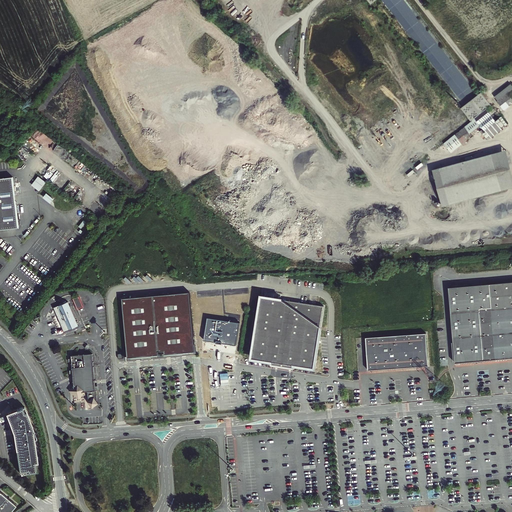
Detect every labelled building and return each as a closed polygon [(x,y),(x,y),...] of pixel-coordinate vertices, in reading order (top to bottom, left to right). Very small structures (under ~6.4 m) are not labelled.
[(454,132),(351,0),(341,0),(448,137),(454,132)] [(404,0),(380,0),(464,107),(473,99),(478,95),(404,0)] [(489,135),(490,137),(507,124),(501,117),(496,121),(492,115),(489,112),(486,108),(491,105),(481,93),(478,95),(473,99),(464,107),(462,109),(471,121),(475,118),(478,121),(467,130),(465,127),(455,135),(462,143),(472,136),(470,133),(480,125),(485,131),(483,133),(486,137),(489,135)] [(511,99),(507,93),(497,101),(504,110),(511,103),(511,99)] [(455,135),(444,143),(451,152),(462,143),(455,135)] [(492,154),(441,169),(451,204),(503,189),(492,154)] [(41,176),(34,184),(42,190),(48,181),(41,176)] [(14,177),(0,178),(0,231),(20,229),(14,177)] [(48,192),(45,197),(52,202),(56,198),(48,192)] [(511,281),(450,287),(456,362),(511,357),(511,281)] [(165,355),(195,352),(190,292),(123,298),(128,358),(159,355),(159,351),(165,351),(165,355)] [(75,298),(79,308),(85,306),(81,296),(75,298)] [(293,369),(297,366),(314,369),(324,307),(300,303),(297,303),(262,297),(258,325),(253,359),(270,362),(272,365),(293,369)] [(54,308),(64,332),(79,326),(68,301),(54,308)] [(207,318),(203,341),(236,346),(239,323),(207,318)] [(428,365),(427,332),(388,335),(391,367),(428,365)] [(391,367),(388,335),(366,336),(368,368),(391,367)] [(95,392),(91,355),(70,357),(74,394),(87,393),(88,399),(89,401),(87,403),(92,409),(98,405),(96,401),(95,392)] [(25,406),(7,413),(14,432),(20,471),(28,470),(28,472),(36,471),(35,462),(38,462),(33,428),(25,406)] [(9,511),(16,505),(0,491),(0,511),(9,511)]
